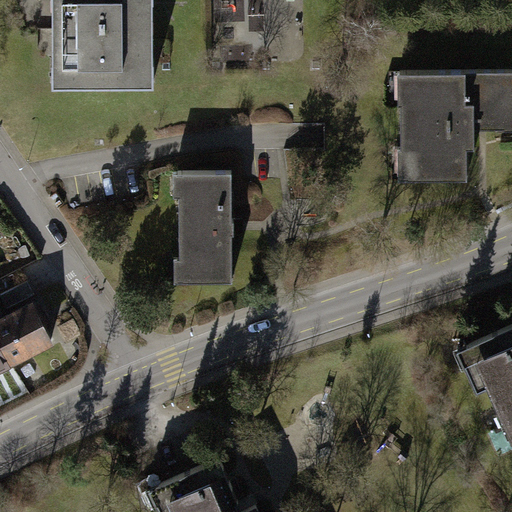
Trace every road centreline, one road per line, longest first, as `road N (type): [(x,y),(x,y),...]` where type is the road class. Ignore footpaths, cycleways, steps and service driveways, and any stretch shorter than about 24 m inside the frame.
road 1 (primary): [(147,378),(511,249)]
road 2 (residential): [(0,158),(147,378)]
road 3 (primary): [(0,443),(147,378)]
